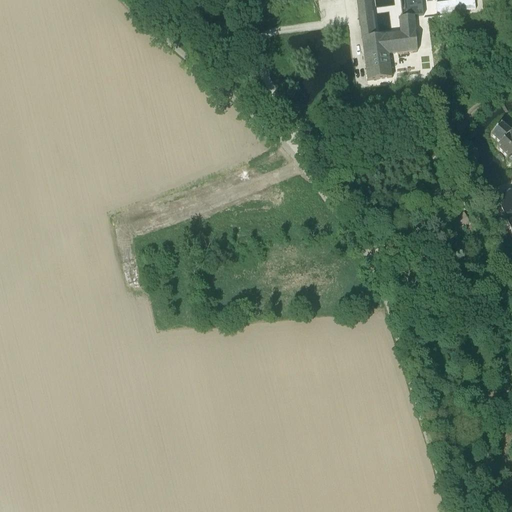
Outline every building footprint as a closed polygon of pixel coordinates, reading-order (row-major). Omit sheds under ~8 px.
[(374,0),(356,0),(359,16),(372,14),(371,5),(375,4),(374,0)] [(414,0),(402,0),(404,9),(415,8),(414,0)] [(458,6),(463,9),(467,3),(462,0),(458,6)] [(372,14),(359,16),(365,59),(388,56),(416,52),(414,18),(389,20),(390,35),(374,38),(372,23),(372,14)] [(365,59),(368,81),(391,78),(388,56),(365,59)] [(511,131),(510,134),(508,132),(511,128),(507,124),(504,128),(501,125),(491,136),(500,145),(496,148),(509,160),(507,162),(507,166),(511,167),(511,166),(511,131)] [(511,191),(497,198),(511,230),(511,191)] [(137,236),(180,222),(177,213),(134,227),(137,236)]
